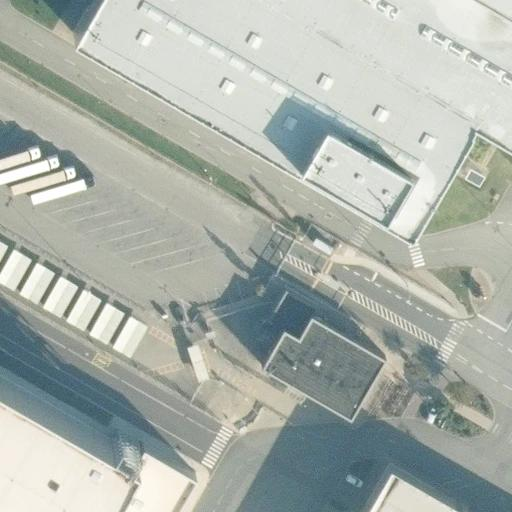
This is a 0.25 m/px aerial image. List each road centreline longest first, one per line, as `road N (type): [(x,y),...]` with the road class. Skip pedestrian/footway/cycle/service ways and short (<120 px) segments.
road 1 (residential): [(0,19),(383,243),(407,251),(486,249),(511,259)]
road 2 (unclassified): [(478,368),(0,91)]
road 3 (unclassified): [(252,460),(0,326)]
road 4 (unclassified): [(252,460),(397,439),(488,481)]
